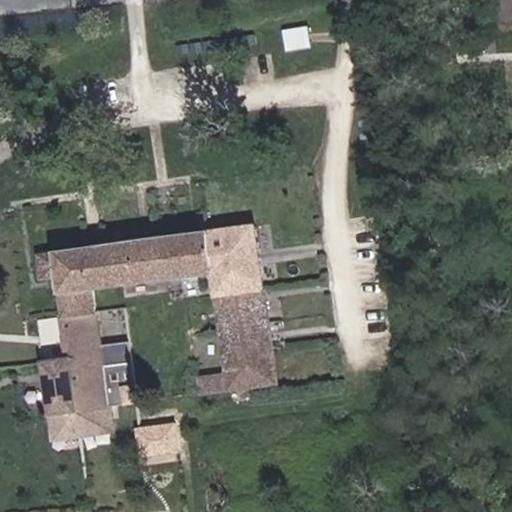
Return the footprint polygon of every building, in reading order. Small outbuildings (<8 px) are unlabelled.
[(487,123),(470,123),(473,162),(489,161),(487,123)] [(445,126),(429,126),(433,165),(448,165),(445,126)] [(49,318),(85,314),(83,298),(198,285),(209,377),(181,380),(183,397),(274,385),(270,345),(259,345),(243,228),(21,256),(24,283),(44,281),(49,318)] [(88,335),(85,314),(49,318),(45,318),(47,340),(88,335)] [(88,335),(47,340),(23,343),(32,417),(123,405),(121,389),(96,393),(88,335)]
